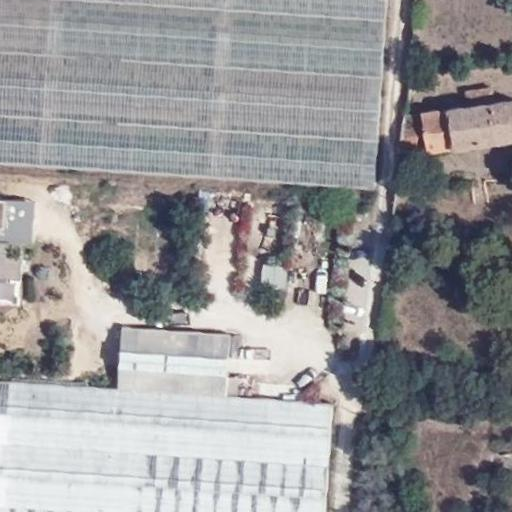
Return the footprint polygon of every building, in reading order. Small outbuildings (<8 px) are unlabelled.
[(0,0),(0,155),(369,179),(378,0),(0,0)] [(393,117),(391,145),(426,142),(426,145),(511,136),(511,110),(511,96),(490,96),(489,79),(464,81),(464,100),(410,105),(409,112),(396,113),(393,117)] [(31,247),(33,202),(0,200),(0,281),(19,282),(20,246),(31,247)] [(261,265),(260,293),(285,293),(286,265),(261,265)] [(115,383),(218,391),(221,332),(119,324),(115,383)] [(0,511),(317,511),(325,398),(218,391),(115,383),(0,375),(0,511)]
